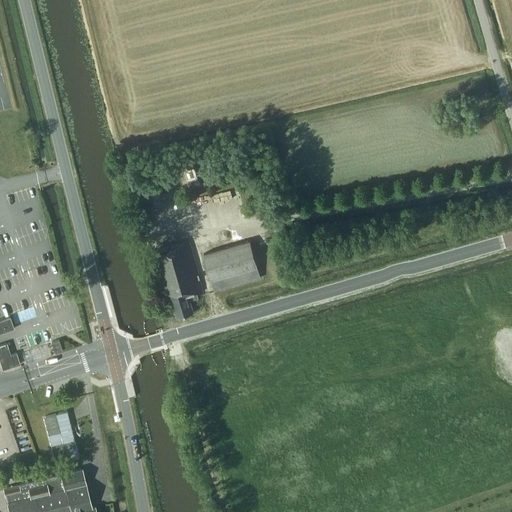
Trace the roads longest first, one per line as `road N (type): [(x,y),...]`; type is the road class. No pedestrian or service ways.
road 1 (secondary): [(511,238),(112,354)]
road 2 (secondary): [(112,354),(25,0)]
road 3 (secondary): [(144,511),(112,354)]
road 4 (unclassified): [(511,120),(477,0)]
